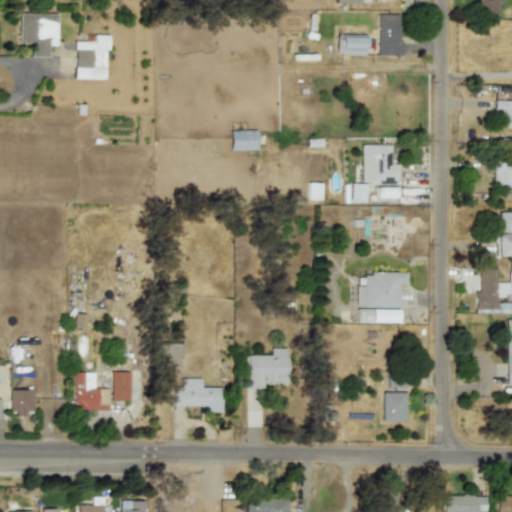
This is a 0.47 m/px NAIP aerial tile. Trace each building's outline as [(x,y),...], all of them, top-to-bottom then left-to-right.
[(477,0),(477,14),(496,14),(496,1),(502,1),(502,0),(477,0)] [(55,13),(18,13),(18,43),(30,43),(30,57),(47,57),(47,45),(55,46),(55,13)] [(377,55),(399,55),(398,13),(376,14),(377,55)] [(336,55),(363,55),(364,34),(337,34),(336,55)] [(72,78),(104,79),(105,35),(92,35),(92,41),(73,41),(72,78)] [(255,129),(228,130),(228,150),(255,149),(255,129)] [(359,144),(359,184),(396,184),(397,165),(389,165),(389,145),(359,144)] [(511,163),(492,163),(492,187),(511,188),(511,163)] [(320,183),(307,182),(306,199),(319,199),(320,183)] [(365,184),(349,183),(348,201),(364,201),(365,184)] [(395,197),(395,187),(374,187),(374,197),(395,197)] [(511,212),(496,212),(496,257),(511,257),(511,212)] [(473,313),(496,313),(495,297),(511,297),(511,273),(506,274),(506,282),(496,282),(496,268),(477,268),(478,291),(473,291),(473,313)] [(354,307),(397,307),(397,284),(404,284),(404,273),(362,272),(362,286),(355,286),(354,307)] [(396,322),(397,310),(356,309),(355,322),(396,322)] [(269,355),(244,355),(244,388),(260,388),(260,383),(285,383),(285,348),(269,348),(269,355)] [(72,372),(71,409),(107,410),(107,401),(128,401),(128,371),(109,371),(109,389),(93,389),(93,372),(72,372)] [(220,412),(220,387),(199,387),(199,378),(179,378),(179,387),(171,387),(170,406),(199,406),(199,412),(220,412)] [(31,413),(31,389),(7,389),(8,413),(31,413)] [(403,421),(404,392),(380,392),(379,421),(403,421)] [(395,511),(395,493),(374,493),(374,511),(395,511)] [(483,511),(483,496),(441,495),(441,511),(483,511)] [(511,511),(511,495),(494,495),(494,511),(511,511)] [(285,511),(285,499),(244,499),(244,511),(285,511)] [(141,511),(142,500),(117,500),(116,511),(141,511)]
